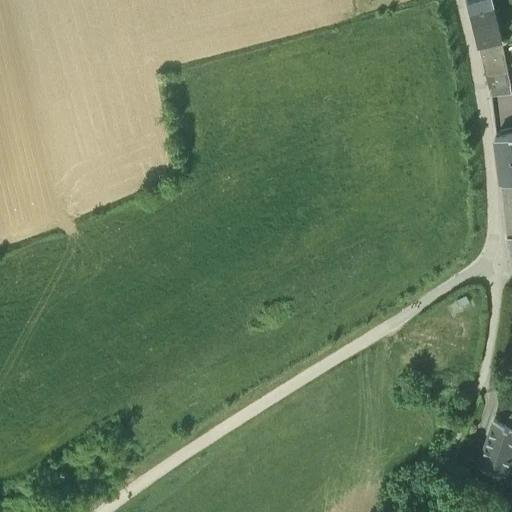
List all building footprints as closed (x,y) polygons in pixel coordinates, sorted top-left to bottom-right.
[(466,0),(469,11),(494,6),(492,0),(466,0)] [(494,6),(469,11),(488,90),(509,85),(500,41),(502,40),(494,6)] [(511,133),(496,137),(502,182),(511,180),(511,133)] [(511,180),(502,182),(511,256),(511,180)] [(480,464),(507,473),(508,470),(511,471),(511,414),(500,415),(499,420),(495,420),(480,464)]
